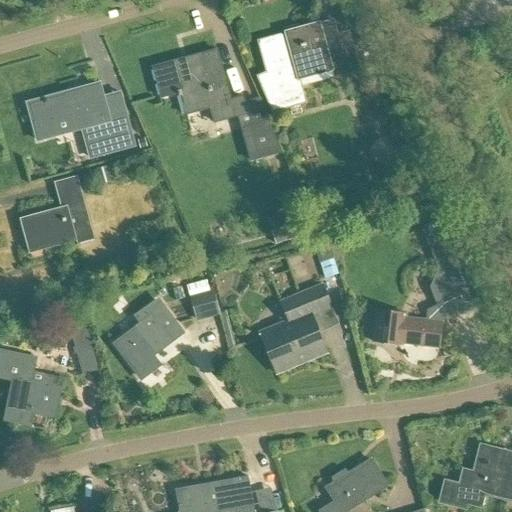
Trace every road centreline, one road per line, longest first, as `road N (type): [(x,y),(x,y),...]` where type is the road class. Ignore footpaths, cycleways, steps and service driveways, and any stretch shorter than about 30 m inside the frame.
road 1 (residential): [(0,485),(129,449),(511,385)]
road 2 (unclassified): [(511,285),(389,0)]
road 3 (residential): [(0,47),(172,0)]
